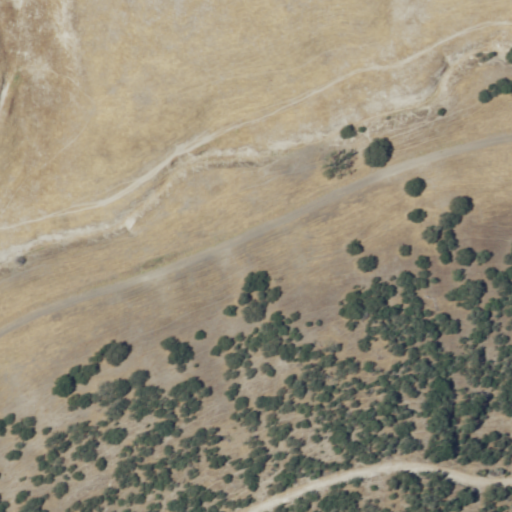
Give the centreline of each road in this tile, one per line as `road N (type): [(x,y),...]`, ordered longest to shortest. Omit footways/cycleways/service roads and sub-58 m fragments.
road 1 (track): [(511,172),(177,253),(0,345)]
road 2 (track): [(327,511),(511,481)]
road 3 (track): [(0,200),(19,184),(51,94),(24,73),(0,87)]
